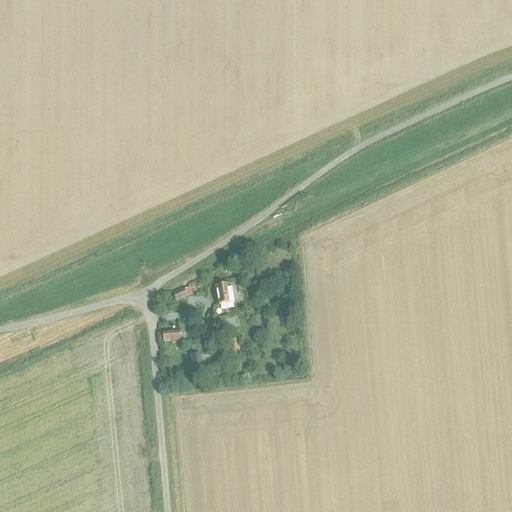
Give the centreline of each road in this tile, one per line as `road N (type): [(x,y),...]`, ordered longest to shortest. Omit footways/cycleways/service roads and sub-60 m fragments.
road 1 (unclassified): [(144,295),(333,163),(511,79)]
road 2 (unclassified): [(165,511),(144,295)]
road 3 (unclassified): [(0,330),(144,295)]
